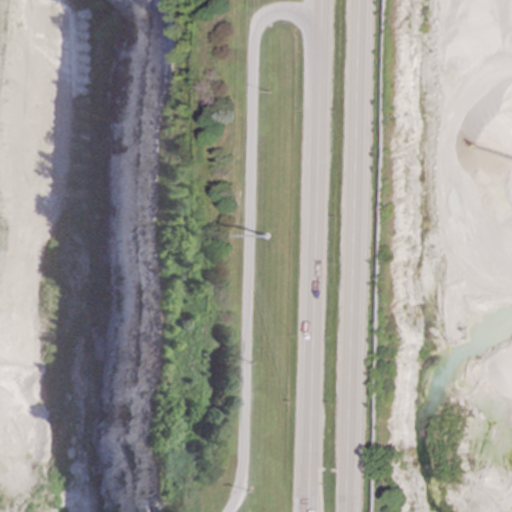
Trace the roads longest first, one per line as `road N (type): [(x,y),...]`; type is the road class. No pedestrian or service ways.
road 1 (secondary): [(345,511),(358,0)]
road 2 (secondary): [(319,0),(309,511)]
